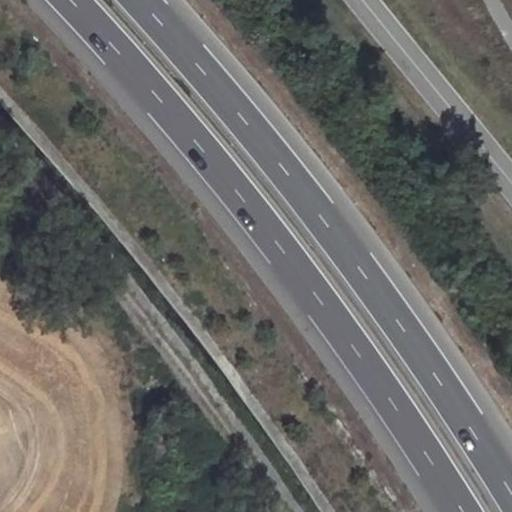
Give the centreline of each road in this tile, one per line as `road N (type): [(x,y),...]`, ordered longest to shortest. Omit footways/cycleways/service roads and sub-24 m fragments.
road 1 (trunk): [(69,0),(236,192),(463,511)]
road 2 (trunk): [(511,492),(370,281),(140,0)]
road 3 (unclassified): [(511,185),(358,0)]
